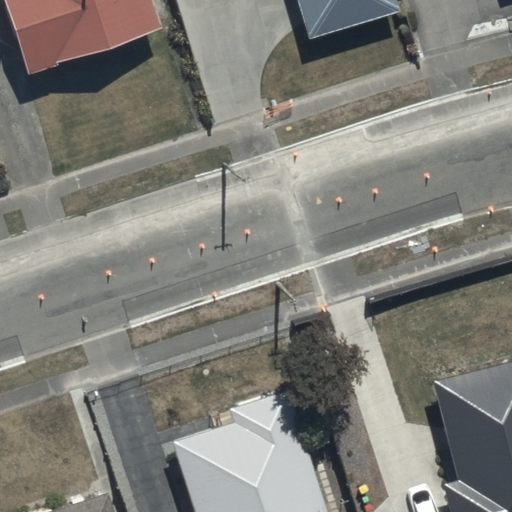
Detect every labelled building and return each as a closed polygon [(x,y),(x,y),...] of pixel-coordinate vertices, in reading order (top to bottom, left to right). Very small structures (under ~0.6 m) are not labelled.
[(0,0),(0,11),(21,75),(154,29),(144,0),(0,0)] [(385,0),(289,0),(300,41),(390,16),(385,0)] [(438,488),(444,511),(511,511),(511,360),(426,384),(452,484),(438,488)] [(328,511),(286,388),(229,408),(233,420),(164,444),(187,511),(328,511)] [(105,511),(100,495),(45,511),(105,511)]
